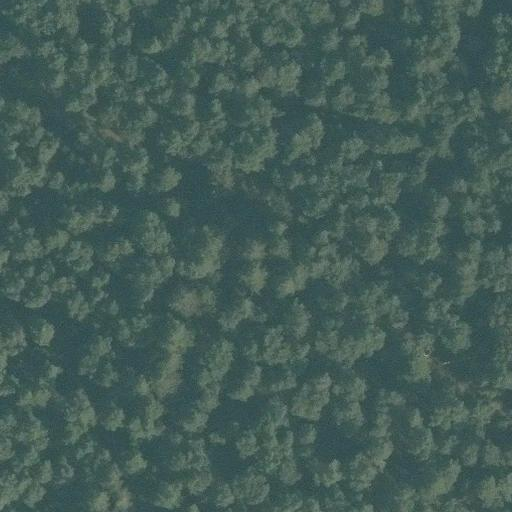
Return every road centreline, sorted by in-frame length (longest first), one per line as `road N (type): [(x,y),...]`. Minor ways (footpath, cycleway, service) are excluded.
road 1 (track): [(129,511),(326,0)]
road 2 (track): [(511,332),(247,195)]
